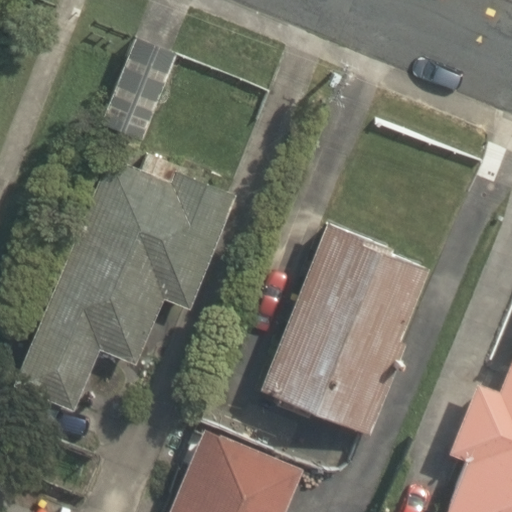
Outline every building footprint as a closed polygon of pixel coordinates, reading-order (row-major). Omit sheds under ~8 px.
[(134,38),(99,125),(139,141),(174,54),(134,38)] [(101,156),(14,380),(70,402),(91,348),(128,362),(154,294),(184,306),(228,193),(174,172),(176,167),(144,154),(138,170),(101,156)] [(256,388),(366,432),(402,343),(395,340),(425,265),(322,223),(256,387),(256,388)] [(442,511),(511,511),(511,348),(495,389),(474,380),(445,450),(465,458),(442,511)] [(275,511),(295,468),(201,428),(163,511),(275,511)]
